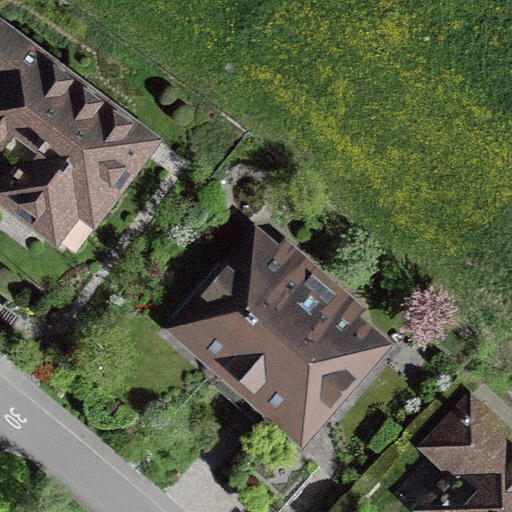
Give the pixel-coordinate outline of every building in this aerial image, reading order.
[(0,145),(18,160),(9,173),(17,179),(6,194),(54,230),(76,200),(92,212),(139,149),(102,122),(114,106),(109,109),(2,29),(0,27),(0,145)] [(256,391),(265,381),(299,410),(336,368),(347,377),(374,346),(329,307),(337,297),(337,286),(320,272),(309,273),(305,262),(283,242),(271,256),(256,243),(230,273),(217,262),(171,316),(256,391)] [(0,278),(0,291),(8,297),(14,289),(0,278)] [(511,511),(511,432),(479,402),(436,447),(465,474),(431,510),(432,511),(511,511)] [(232,477),(272,511),(281,511),(330,457),(285,417),(232,477)]
